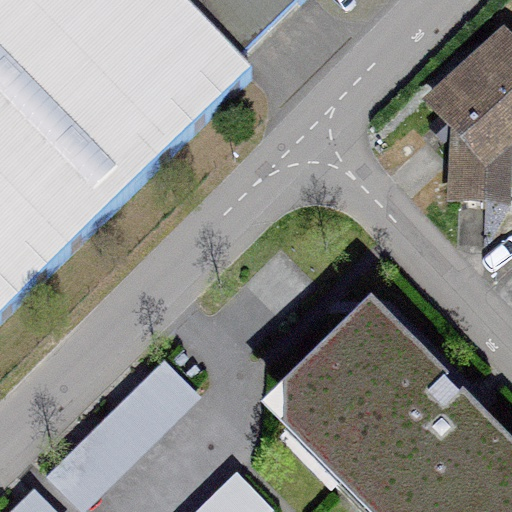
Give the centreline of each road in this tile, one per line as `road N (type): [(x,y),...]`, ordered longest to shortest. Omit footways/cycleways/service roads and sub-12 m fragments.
road 1 (residential): [(0,446),(312,138)]
road 2 (residential): [(312,138),(511,351)]
road 3 (residential): [(312,138),(443,0)]
